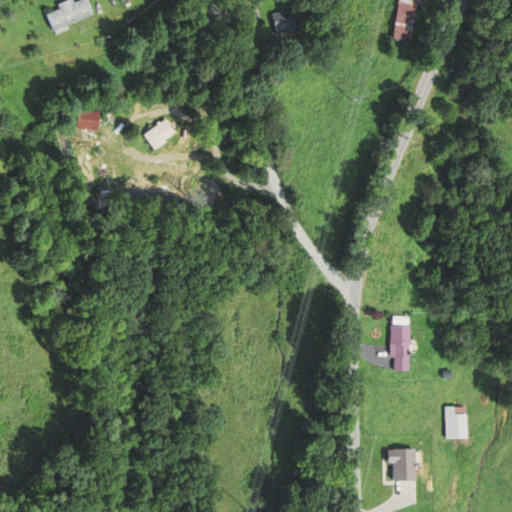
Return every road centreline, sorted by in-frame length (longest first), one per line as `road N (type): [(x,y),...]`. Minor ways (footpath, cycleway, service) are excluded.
road 1 (secondary): [(462,0),(364,242),(352,317),(356,511)]
road 2 (tertiary): [(356,287),(323,263),(282,199),(234,0)]
